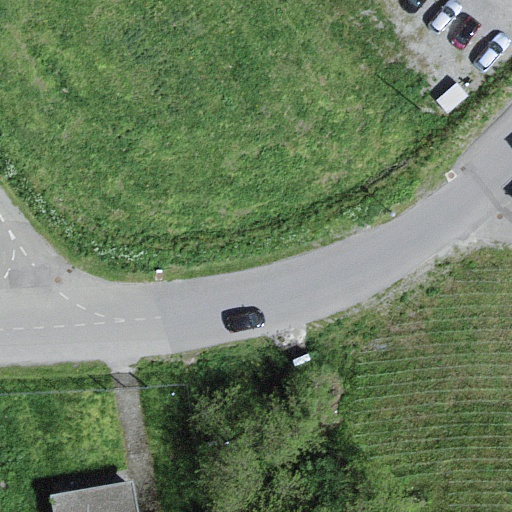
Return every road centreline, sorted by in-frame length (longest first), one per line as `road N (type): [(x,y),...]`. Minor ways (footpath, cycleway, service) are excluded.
road 1 (unclassified): [(32,326),(236,307),(347,273),(464,197),(511,149)]
road 2 (residential): [(0,211),(29,269),(32,326)]
